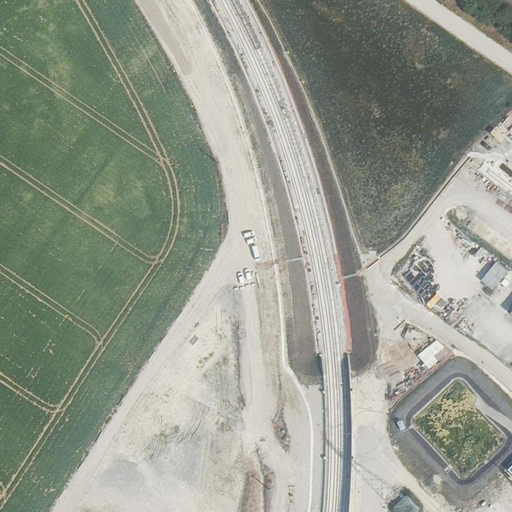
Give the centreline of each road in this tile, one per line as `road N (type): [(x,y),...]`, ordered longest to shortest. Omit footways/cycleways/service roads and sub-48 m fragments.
road 1 (track): [(277,511),(224,147),(142,0)]
road 2 (track): [(511,69),(413,0)]
